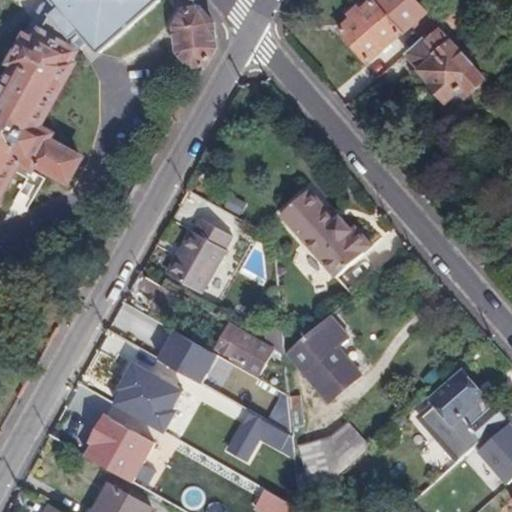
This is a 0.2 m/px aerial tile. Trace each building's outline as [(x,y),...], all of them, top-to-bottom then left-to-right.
[(161,0),(53,0),(54,1),(45,8),(33,28),(33,30),(14,62),(20,66),(0,100),(0,200),(19,168),(32,175),(34,168),(68,186),(82,160),(50,143),(53,137),(41,128),(76,66),(72,64),(78,55),(76,54),(90,42),(102,55),(163,2),(161,0)] [(422,40),(406,54),(433,85),(431,87),(446,103),(462,89),(468,95),(484,82),(450,42),(498,0),(475,0),(473,2),(471,0),(468,0),(449,17),(422,40)] [(339,31),(366,62),(401,32),(374,2),(339,31)] [(411,26),(422,40),(449,17),(437,4),(411,26)] [(191,12),(179,32),(179,55),(190,65),(204,67),(212,45),(205,13),(191,12)] [(179,118),(189,100),(175,92),(166,111),(179,118)] [(285,215),(339,278),(374,248),(357,229),(354,232),(341,218),(338,221),(312,191),(285,215)] [(233,237),(203,220),(195,232),(193,232),(170,275),(203,294),(227,251),(226,250),(233,237)] [(140,285),(145,277),(141,274),(136,283),(140,285)] [(140,285),(164,299),(169,290),(145,277),(140,285)] [(352,337),(334,315),(290,352),(335,403),(365,377),(341,348),(352,337)] [(204,385),(220,356),(217,354),(177,332),(162,361),(204,385)] [(230,332),(217,354),(220,356),(271,384),(283,363),(230,332)] [(117,404),(163,430),(174,409),(185,391),(136,363),(121,389),(124,391),(117,404)] [(489,440),(510,421),(497,409),(492,413),(481,400),(483,397),(463,373),(431,401),(439,410),(424,423),(460,464),(479,449),(489,440)] [(179,411),(174,409),(163,430),(167,432),(179,411)] [(290,433),(253,412),(228,454),(247,465),(260,442),(281,455),(290,433)] [(300,412),(292,414),(293,430),(303,428),(300,412)] [(89,457),(135,483),(156,444),(107,417),(93,442),(96,444),(89,457)] [(479,449),(482,453),(511,427),(511,424),(510,421),(479,449)] [(336,476),(342,471),(370,446),(351,423),(334,438),(305,446),(314,482),(336,476)] [(511,486),(511,485),(511,427),(482,453),(511,486)] [(281,455),(296,463),(294,434),(290,433),(281,455)] [(118,489),(105,511),(144,511),(148,505),(118,489)] [(55,511),(58,508),(50,503),(45,511),(55,511)]
